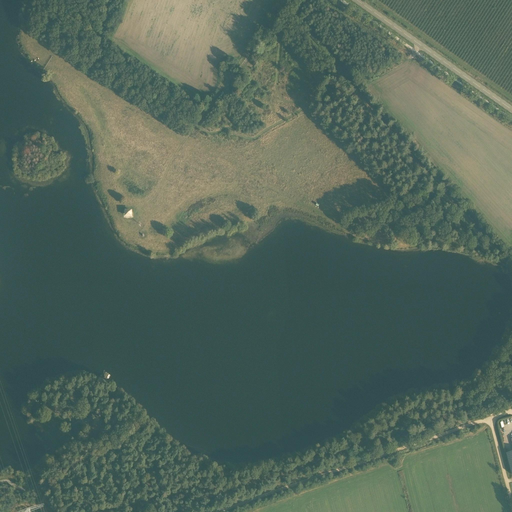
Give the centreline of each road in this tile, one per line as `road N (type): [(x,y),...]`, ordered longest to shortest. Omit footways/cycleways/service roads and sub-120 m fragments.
road 1 (track): [(491,420),(226,511)]
road 2 (secondary): [(511,110),(355,0)]
road 3 (track): [(290,0),(199,118)]
